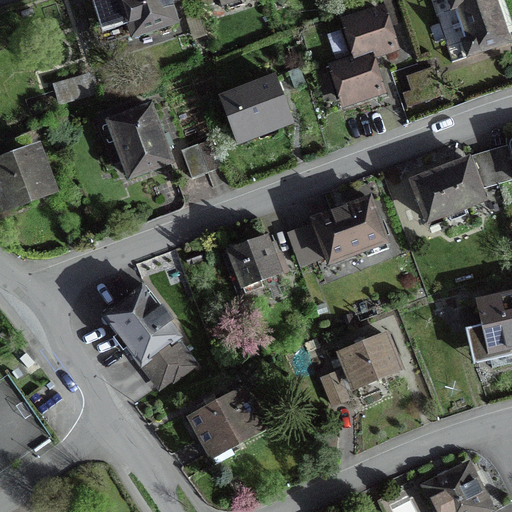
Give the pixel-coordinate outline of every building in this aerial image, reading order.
[(171,27),(170,24),(174,23),(169,8),(172,5),(173,0),(172,0),(99,0),(84,5),(98,47),(132,36),(132,37),(154,30),(155,32),(160,35),(168,32),(171,27)] [(442,0),(431,4),(451,63),(508,44),(503,30),(511,28),(502,0),(442,0)] [(344,25),(356,59),(356,60),(368,56),(368,57),(373,56),(393,49),(381,13),(344,25)] [(331,68),(343,104),(380,92),(368,57),(368,56),(356,60),(356,59),(331,68)] [(410,92),(402,95),(407,108),(440,96),(431,69),(405,78),(410,92)] [(258,138),(255,132),(289,119),(281,98),(274,80),(220,101),(237,145),(258,138)] [(115,143),(129,179),(170,164),(160,137),(149,108),(107,124),(108,126),(102,129),(101,131),(107,144),(109,145),(115,143)] [(221,169),(211,141),(197,146),(207,174),(221,169)] [(180,152),(191,180),(207,174),(197,146),(180,152)] [(511,180),(511,166),(507,149),(489,155),(498,185),(511,180)] [(33,155),(0,167),(0,184),(8,204),(46,190),(33,155)] [(471,160),(482,189),(498,185),(489,155),(471,160)] [(427,223),(482,202),(467,162),(412,183),(427,223)] [(369,201),(346,209),(345,208),(330,214),(330,215),(312,222),(328,265),(364,251),(367,258),(387,251),(369,201)] [(259,282),(279,275),(265,239),(228,253),(244,296),(262,289),(259,282)] [(141,365),(166,347),(177,339),(166,325),(170,322),(144,288),(104,318),(140,366),(141,365)] [(509,346),(510,349),(511,348),(511,296),(478,304),(488,351),(509,346)] [(384,327),(373,331),(376,338),(387,334),(384,327)] [(335,374),(321,379),(332,408),(347,401),(339,382),(349,378),(354,390),(398,371),(384,336),(364,344),(363,342),(355,346),(356,348),(340,354),(347,372),(336,376),(335,374)] [(166,347),(141,365),(158,388),(164,386),(171,380),(173,382),(185,373),(166,347)] [(265,430),(242,389),(187,419),(199,440),(196,441),(205,457),(207,455),(210,461),(265,430)] [(488,511),(467,468),(425,489),(437,511),(488,511)]
